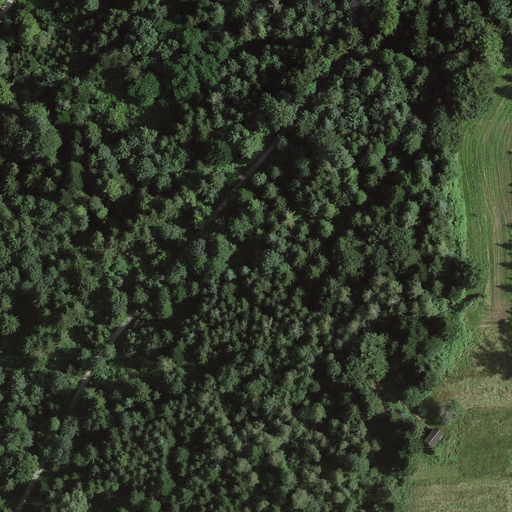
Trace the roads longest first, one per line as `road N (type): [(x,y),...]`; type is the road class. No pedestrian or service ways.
road 1 (track): [(407,0),(258,152),(89,373),(13,511)]
road 2 (track): [(336,389),(270,393),(225,387),(192,371),(71,405)]
